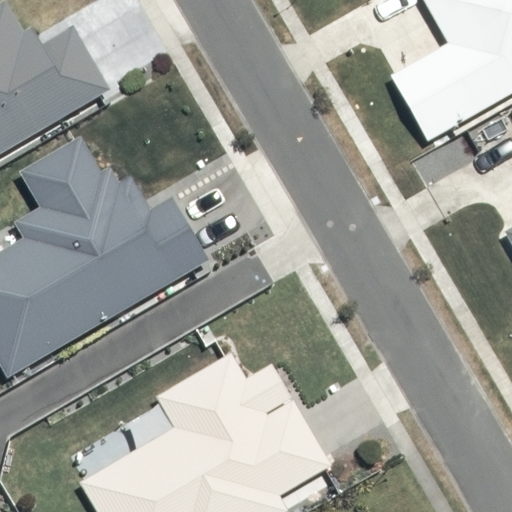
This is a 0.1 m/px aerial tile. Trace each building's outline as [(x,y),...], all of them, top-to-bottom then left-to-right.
[(511,0),(419,0),(444,44),(387,76),(425,143),(511,93),(511,0)] [(0,153),(108,91),(71,29),(38,48),(27,29),(21,33),(4,4),(0,6),(0,153)] [(19,239),(0,250),(0,369),(6,379),(206,262),(170,199),(149,211),(130,178),(117,186),(108,169),(99,175),(78,138),(16,174),(37,209),(10,224),(19,239)] [(511,227),(503,233),(511,250),(511,227)] [(171,430),(78,484),(94,511),(287,511),(278,496),(329,466),(270,366),(244,382),(229,357),(154,401),(171,430)]
